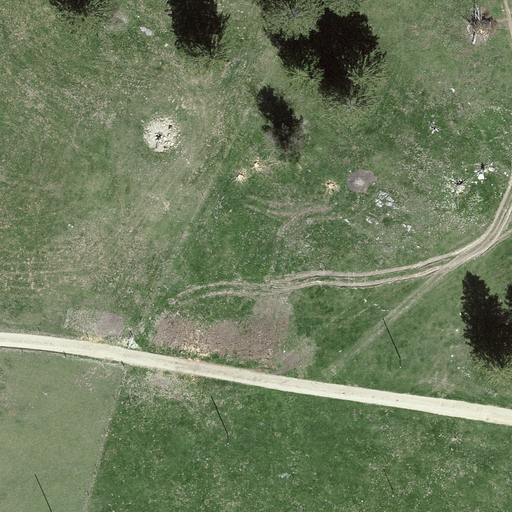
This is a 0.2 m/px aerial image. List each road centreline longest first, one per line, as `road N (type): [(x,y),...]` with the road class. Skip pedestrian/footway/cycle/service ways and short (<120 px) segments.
road 1 (track): [(0,345),(511,419)]
road 2 (track): [(214,375),(511,221)]
